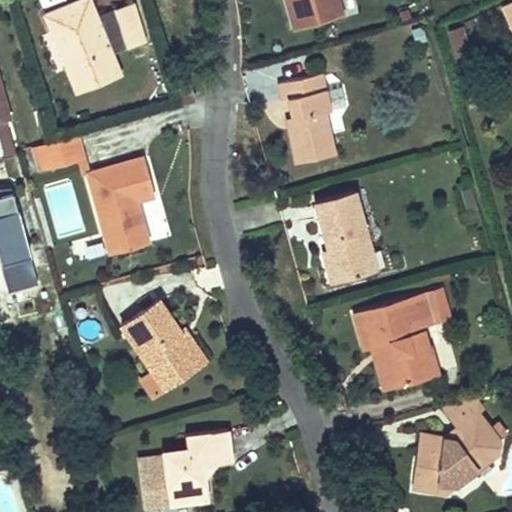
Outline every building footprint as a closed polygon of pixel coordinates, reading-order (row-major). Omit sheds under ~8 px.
[(66,0),(47,6),(55,30),(64,28),(75,61),(66,64),(75,89),(115,77),(108,55),(95,16),(89,0),(66,0)] [(290,0),(283,0),(292,29),(300,26),(290,0)] [(290,0),(300,26),(339,15),(334,0),(290,0)] [(133,4),(95,16),(108,55),(130,48),(122,22),(137,17),(133,4)] [(511,4),(502,10),(511,30),(511,4)] [(137,17),(122,22),(130,48),(146,42),(137,17)] [(447,27),(453,56),(469,52),(462,23),(447,27)] [(64,28),(55,30),(66,64),(75,61),(64,28)] [(318,73),(276,84),(280,99),(287,98),(294,129),(288,131),(295,164),(330,156),(321,111),(327,110),(318,73)] [(189,80),(177,84),(183,102),(194,98),(189,80)] [(0,152),(10,149),(0,116),(0,152)] [(48,141),(37,144),(45,168),(83,156),(84,156),(77,133),(48,141)] [(91,171),(113,253),(147,242),(136,199),(144,197),(152,194),(141,156),(91,171)] [(8,186),(0,186),(0,194),(10,192),(8,186)] [(368,275),(363,256),(371,252),(352,191),(314,203),(327,250),(320,251),(330,284),(368,275)] [(10,192),(0,194),(0,231),(22,309),(42,304),(10,192)] [(0,231),(0,295),(9,296),(15,310),(22,309),(0,231)] [(75,260),(102,253),(98,237),(71,244),(75,260)] [(371,252),(363,256),(368,275),(376,272),(371,252)] [(439,289),(425,294),(434,321),(448,317),(439,289)] [(372,345),(384,342),(390,341),(392,346),(390,359),(397,384),(426,376),(419,350),(427,346),(422,327),(434,323),(434,321),(425,294),(353,314),(363,348),(371,346),(372,345)] [(201,364),(174,328),(178,325),(160,299),(121,325),(163,388),(201,364)] [(178,325),(174,328),(201,364),(205,360),(180,323),(178,325)] [(372,345),(371,346),(383,387),(397,384),(390,359),(392,346),(390,341),(372,345)] [(427,346),(419,350),(426,376),(437,372),(430,345),(427,346)] [(470,397),(439,406),(456,427),(453,429),(458,436),(457,440),(420,436),(412,491),(435,493),(436,485),(454,487),(495,455),(497,440),(487,427),(475,413),(479,409),(470,397)] [(495,421),(487,427),(497,440),(506,433),(495,421)] [(187,453),(162,455),(167,505),(208,502),(205,464),(231,463),(228,430),(185,434),(186,447),(187,453)] [(454,487),(436,485),(435,493),(445,495),(454,487)]
